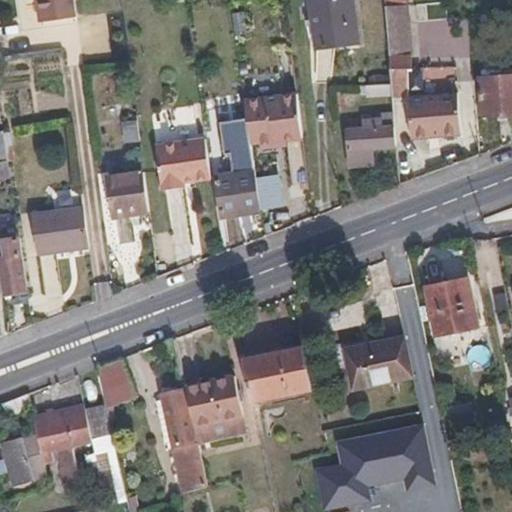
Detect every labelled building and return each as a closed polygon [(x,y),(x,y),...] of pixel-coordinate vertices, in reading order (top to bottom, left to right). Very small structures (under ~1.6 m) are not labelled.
[(72,15),(70,0),(32,0),(35,20),(72,15)] [(321,45),(315,0),(312,0),(315,45),(321,45)] [(356,38),(354,0),(315,0),(321,45),(338,44),(338,39),(356,38)] [(405,79),(404,64),(409,64),(408,52),(388,53),(389,80),(405,79)] [(511,107),(511,70),(479,72),(480,109),(511,107)] [(406,91),(405,79),(389,80),(390,92),(406,91)] [(390,92),(389,80),(355,83),(355,91),(365,91),(365,94),(390,92)] [(459,133),(457,88),(406,91),(408,135),(459,133)] [(298,133),(293,90),(240,97),(247,141),(255,140),(256,147),(272,144),(271,136),(284,135),(298,133)] [(136,135),(134,114),(122,116),(124,136),(136,135)] [(393,141),(392,120),(345,123),(347,159),(370,159),(369,143),(393,141)] [(207,173),(202,131),(152,138),(158,183),(182,181),(181,175),(207,173)] [(284,142),(284,135),(271,136),(272,144),(284,142)] [(145,204),(140,164),(104,169),(108,209),(145,204)] [(257,207),(251,168),(211,173),(217,213),(257,207)] [(84,249),(78,205),(27,211),(33,256),(84,249)] [(22,285),(14,230),(0,231),(0,286),(0,287),(22,285)] [(484,332),(474,284),(432,292),(442,341),(484,332)] [(417,378),(408,340),(349,354),(356,391),(417,378)] [(318,390),(310,350),(249,362),(257,403),(318,390)] [(143,397),(127,359),(100,370),(109,405),(110,409),(143,397)] [(246,419),(238,380),(191,390),(199,429),(246,419)] [(199,429),(191,390),(166,396),(187,495),(211,488),(199,429)] [(116,435),(110,409),(109,405),(89,410),(90,414),(96,440),(116,435)] [(96,440),(90,414),(40,429),(43,440),(47,456),(61,452),(69,490),(84,486),(76,448),(96,442),(96,440)] [(424,423),(337,441),(341,464),(317,469),(325,509),(370,500),(367,486),(406,478),(409,493),(437,487),(424,423)] [(52,478),(47,456),(43,440),(30,444),(27,441),(9,447),(20,492),(52,483),(51,479),(52,478)] [(60,489),(58,477),(52,478),(51,479),(52,483),(55,491),(60,489)]
